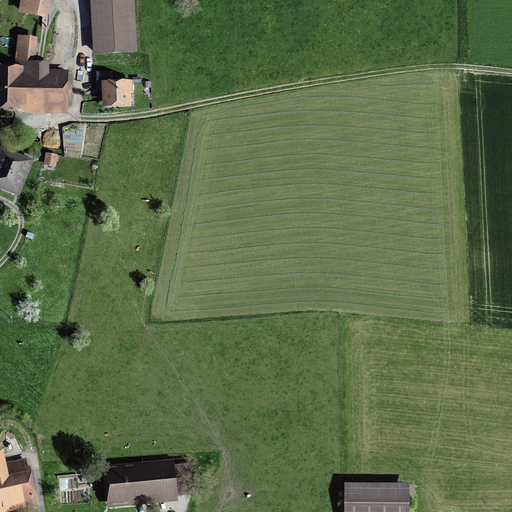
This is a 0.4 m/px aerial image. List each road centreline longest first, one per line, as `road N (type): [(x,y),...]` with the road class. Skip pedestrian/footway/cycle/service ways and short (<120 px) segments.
road 1 (track): [(75,119),(448,64),(511,71)]
road 2 (track): [(0,134),(75,119),(76,0)]
